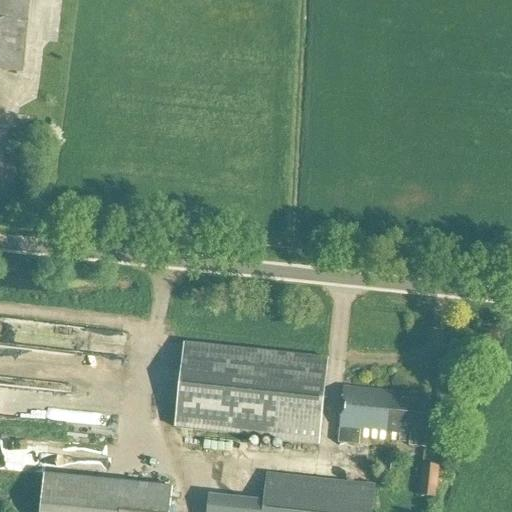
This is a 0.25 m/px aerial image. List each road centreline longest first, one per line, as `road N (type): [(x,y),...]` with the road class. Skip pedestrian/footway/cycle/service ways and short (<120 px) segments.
road 1 (unclassified): [(511,294),(0,241)]
road 2 (track): [(0,312),(155,330)]
